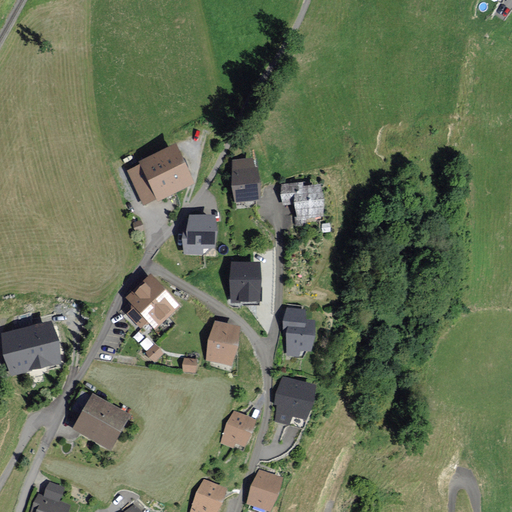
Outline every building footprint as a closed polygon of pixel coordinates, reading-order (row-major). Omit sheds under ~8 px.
[(130,171),(145,202),(158,195),(161,200),(168,196),(176,192),(194,183),(174,145),(142,162),(143,165),(130,171)] [(253,167),(252,159),(233,161),(236,199),(259,198),(257,167),(253,167)] [(323,216),(322,186),(301,187),(301,183),(283,185),(285,204),(295,203),(296,224),(307,224),(307,217),(323,216)] [(185,228),(184,252),(203,253),(203,247),(213,247),(215,216),(191,215),(190,229),(185,228)] [(242,299),(259,299),(259,263),(242,263),(233,263),(233,299),(242,299)] [(130,313),(142,326),(148,321),(155,328),(179,306),(151,276),(127,298),(136,308),(130,313)] [(304,311),(287,309),(285,325),(284,334),(290,335),(288,353),(299,354),(299,348),(310,350),(313,322),(307,321),(303,321),(304,311)] [(239,328),(216,323),(208,358),(231,363),(239,328)] [(60,361),(51,324),(3,335),(12,372),(60,361)] [(163,355),(154,346),(146,354),(154,363),(163,355)] [(196,362),(183,360),(182,374),(195,375),(196,362)] [(280,406),(276,420),(290,423),(293,413),(306,416),(314,386),(283,378),(277,405),(280,406)] [(77,398),(84,402),(89,393),(82,389),(77,398)] [(128,417),(92,396),(85,409),(76,426),(98,439),(111,446),(128,417)] [(255,419),(234,411),(222,442),(232,446),(234,441),(245,445),(255,419)] [(281,479),(260,471),(249,500),(270,508),(281,479)] [(216,511),(226,489),(204,480),(190,511),(216,511)] [(64,488),(50,483),(46,494),(60,499),(64,488)] [(66,511),(69,505),(40,494),(33,511),(66,511)]
